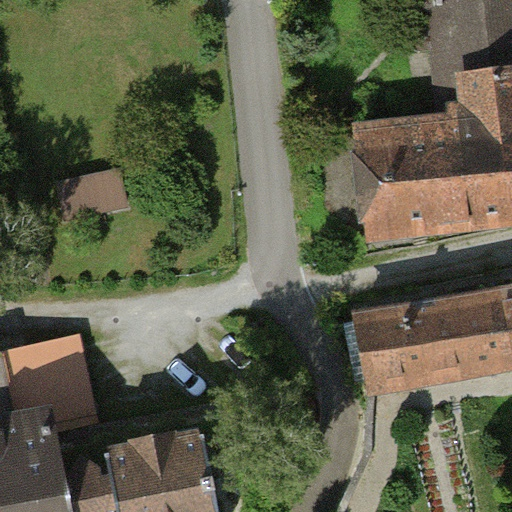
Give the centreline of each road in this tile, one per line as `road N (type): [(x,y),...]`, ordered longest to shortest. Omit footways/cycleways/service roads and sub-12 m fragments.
road 1 (residential): [(310,511),(339,446),(343,410),(277,267),(248,0)]
road 2 (track): [(286,295),(511,252)]
